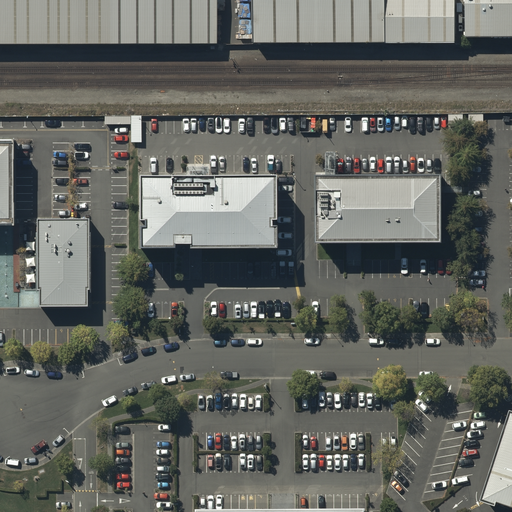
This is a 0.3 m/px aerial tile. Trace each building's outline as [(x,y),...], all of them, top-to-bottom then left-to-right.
[(0,0),(0,46),(8,46),(215,45),(215,0),(0,0)] [(252,0),(252,41),(453,44),(453,0),(252,0)] [(511,0),(464,0),(465,36),(511,36),(511,0)] [(483,114),(448,115),(449,127),(484,126),(483,114)] [(130,117),(105,117),(105,124),(131,124),(131,142),(138,142),(138,136),(142,136),(142,120),(130,120),(130,117)] [(15,144),(0,144),(0,223),(15,224),(15,144)] [(274,177),(138,178),(139,249),(274,248),(274,177)] [(441,178),(319,177),(319,245),(441,246),(441,178)] [(92,202),(70,202),(70,211),(92,211),(92,202)] [(92,301),(91,220),(36,221),(36,292),(37,301),(92,301)] [(511,511),(511,424),(507,423),(480,509),(491,511),(511,511)]
